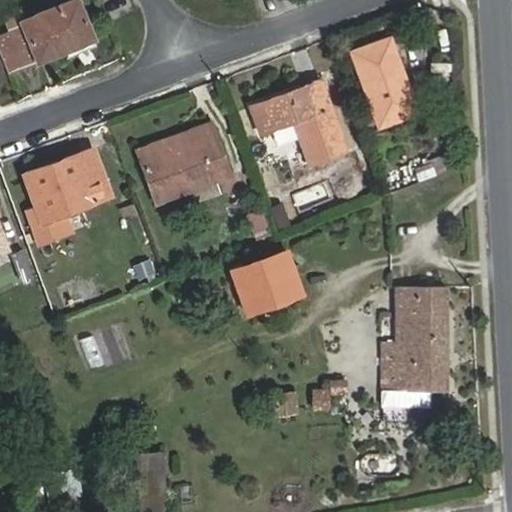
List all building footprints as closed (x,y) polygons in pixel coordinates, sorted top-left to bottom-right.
[(26,65),(95,38),(79,0),(74,0),(21,21),(17,11),(6,16),(26,65)] [(380,125),(417,112),(390,38),(353,52),(380,125)] [(320,79),(305,84),(306,86),(252,106),(261,132),(294,120),(311,164),(347,151),(320,79)] [(214,129),(141,156),(156,198),(230,171),(214,129)] [(25,173),(37,206),(43,221),(65,213),(110,195),(92,148),(25,173)] [(40,243),(72,231),(65,213),(43,221),(37,206),(27,209),(40,243)] [(270,231),(262,209),(246,215),(254,236),(270,231)] [(10,252),(21,279),(33,274),(22,248),(10,252)] [(287,250),(232,269),(247,313),(302,293),(287,250)] [(448,287),(397,287),(396,341),(383,341),(382,390),(447,390),(448,287)] [(330,378),(330,404),(346,404),(347,378),(330,378)] [(313,408),(329,408),(329,387),(314,387),(313,408)] [(298,412),(300,391),(287,390),(285,411),(298,412)] [(137,454),(140,494),(165,492),(163,453),(137,454)] [(49,510),(86,503),(79,466),(42,473),(49,510)]
